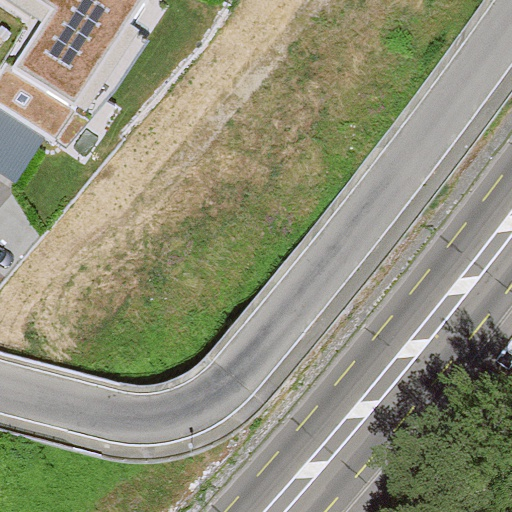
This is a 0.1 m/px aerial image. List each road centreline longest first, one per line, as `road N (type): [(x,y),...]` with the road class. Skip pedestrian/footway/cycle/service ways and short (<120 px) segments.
road 1 (residential): [(0,385),(130,416),(169,414),(216,393),(300,299),(511,15)]
road 2 (primary): [(511,222),(273,511)]
